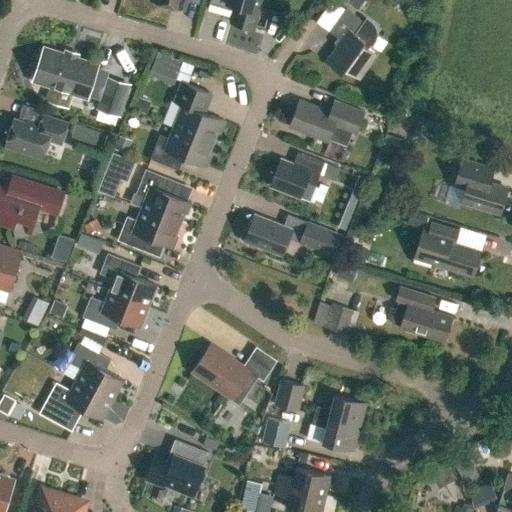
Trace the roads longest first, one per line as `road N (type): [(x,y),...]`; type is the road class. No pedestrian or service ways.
road 1 (residential): [(190,276),(257,103),(255,83),(234,63),(38,7),(18,16),(0,70)]
road 2 (residential): [(452,416),(431,382),(291,341),(190,276)]
road 3 (residential): [(121,450),(190,276)]
road 4 (residential): [(452,416),(399,458),(364,511)]
road 5 (residential): [(0,430),(93,460),(121,450)]
